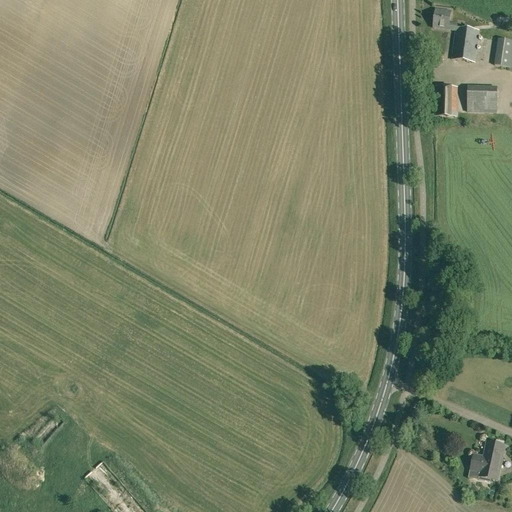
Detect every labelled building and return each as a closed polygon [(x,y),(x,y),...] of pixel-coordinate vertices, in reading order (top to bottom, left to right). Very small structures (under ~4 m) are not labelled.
[(451,11),(436,9),(433,28),(456,31),(457,28),(457,24),(450,23),(451,11)] [(479,31),(457,28),(452,60),(475,63),(479,31)] [(511,41),(497,39),(494,66),(508,68),(511,68),(511,41)] [(456,117),(457,87),(435,86),(434,116),(456,117)] [(497,113),(497,87),(468,87),(467,113),(497,113)] [(505,446),(487,442),(483,460),(502,464),(505,446)] [(502,464),(483,460),(483,461),(473,458),(470,471),(480,473),(479,477),(498,481),(502,464)]
